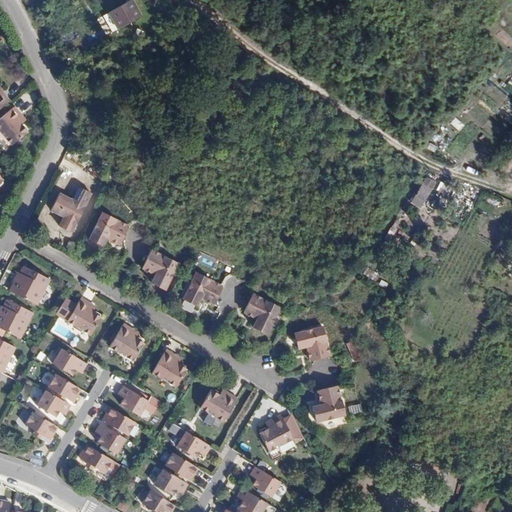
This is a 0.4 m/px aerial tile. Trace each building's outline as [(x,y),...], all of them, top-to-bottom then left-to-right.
[(152,5),(149,0),(136,0),(118,10),(124,20),(152,5)] [(0,93),(0,105),(8,99),(3,91),(0,93)] [(16,119),(20,116),(13,107),(0,117),(0,131),(9,144),(26,129),(24,125),(19,124),(16,119)] [(24,120),(20,116),(16,119),(19,124),(24,120)] [(419,209),(434,182),(423,176),(408,202),(419,209)] [(73,200),(60,193),(52,209),(64,217),(60,226),(61,227),(61,229),(66,232),(68,231),(71,232),(91,193),(79,188),(73,200)] [(118,242),(120,240),(126,227),(127,224),(102,213),(90,238),(102,244),(106,237),(118,242)] [(151,252),(145,264),(145,267),(156,272),(153,281),(167,287),(178,261),(153,249),(151,252)] [(16,279),(9,292),(37,305),(49,280),(25,267),(21,275),(18,280),(16,279)] [(213,304),(216,299),(221,288),(222,287),(198,274),(186,299),(198,306),(202,299),(213,304)] [(253,298),(248,310),(247,312),(259,318),(255,327),(268,333),(280,309),(255,296),(253,298)] [(92,314),(92,313),(87,311),(90,305),(80,299),(67,320),(91,334),(100,319),(100,318),(99,315),(95,313),(92,314)] [(0,311),(0,328),(18,338),(31,313),(8,301),(4,308),(1,313),(0,311)] [(129,334),(131,329),(122,323),(109,345),(131,359),(141,343),(141,339),(137,336),(134,337),(129,334)] [(314,359),(317,358),(330,355),(333,354),(328,327),(299,333),(302,349),(312,347),(314,359)] [(0,372),(1,372),(13,347),(0,340),(0,372)] [(173,360),(175,355),(166,349),(153,372),(175,385),(185,369),(185,364),(180,362),(178,363),(173,360)] [(76,368),(81,371),(86,364),(61,350),(53,364),(72,375),(75,371),(76,368)] [(72,403),(80,389),(56,375),(48,388),(59,395),(58,398),(63,401),(64,398),(72,403)] [(125,397),(123,400),(120,405),(139,416),(147,401),(123,386),(119,393),(125,397)] [(337,387),(325,389),(321,390),(324,405),(315,407),(318,421),(346,415),(340,386),(337,387)] [(65,413),(70,406),(63,401),(58,398),(46,391),(37,406),(55,417),(58,413),(60,409),(65,413)] [(224,399),(219,397),(219,394),(213,391),(209,393),(200,410),(223,423),(236,400),(227,395),(224,399)] [(347,414),(359,411),(357,404),(346,406),(347,414)] [(109,426),(108,428),(114,432),(115,430),(126,436),(134,423),(111,408),(103,422),(109,426)] [(56,427),(33,412),(26,426),(34,431),(41,436),(48,440),(56,427)] [(274,427),(269,430),(266,429),(261,432),(260,436),(269,453),(292,440),(281,417),(272,422),(274,427)] [(108,428),(101,425),(96,432),(103,436),(101,439),(98,444),(116,456),(126,440),(114,432),(108,428)] [(41,436),(34,431),(32,435),(39,439),(41,436)] [(208,455),(212,448),(188,433),(178,448),(197,459),(200,455),(202,452),(208,455)] [(112,460),(89,446),(81,459),(88,464),(96,469),(104,473),(112,460)] [(191,483),(199,469),(175,455),(167,467),(179,475),(177,478),(183,482),(185,479),(191,483)] [(96,469),(88,464),(86,468),(94,472),(96,469)] [(272,498),(281,483),(257,469),(253,476),(258,479),(256,483),(253,487),(272,498)] [(185,492),(189,486),(183,482),(177,478),(164,471),(156,485),(173,495),(176,491),(178,488),(185,492)] [(246,511),(262,511),(268,504),(244,490),(241,497),(245,500),(243,503),(240,508),(246,511)] [(172,511),(176,507),(152,492),(144,506),(154,511),(172,511)]
